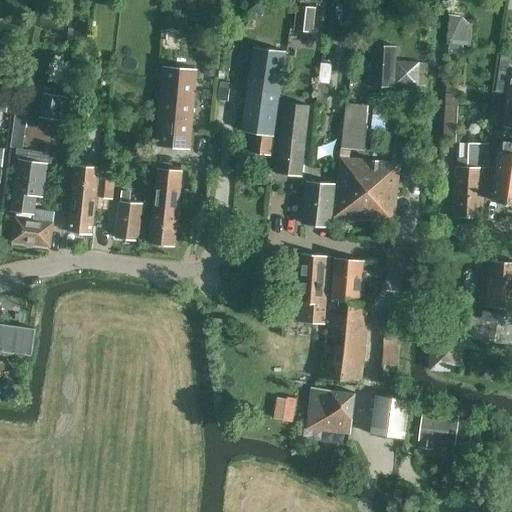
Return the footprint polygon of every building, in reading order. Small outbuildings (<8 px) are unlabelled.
[(271,16),(272,0),(248,0),(248,14),(271,16)] [(313,32),(315,8),(299,6),(297,30),(313,32)] [(470,45),(471,25),(463,18),(452,15),(451,43),(470,45)] [(395,85),(397,62),(398,47),(373,46),(371,86),(395,87),(395,85)] [(280,96),(287,52),(255,48),(248,92),(280,96)] [(511,71),(509,71),(511,57),(502,56),(496,92),(508,94),(503,127),(511,128),(511,71)] [(426,87),(428,63),(397,62),(395,85),(426,87)] [(327,104),(332,64),(322,63),(317,103),(327,104)] [(190,149),(197,70),(165,67),(158,147),(190,149)] [(457,142),(459,98),(456,94),(456,85),(448,85),(445,142),(457,142)] [(0,86),(0,109),(9,111),(12,88),(0,86)] [(272,156),(280,96),(248,92),(243,131),(254,133),(251,153),(272,156)] [(65,122),(69,98),(45,94),(41,117),(65,122)] [(302,176),(310,106),(285,103),(277,173),(302,176)] [(365,151),(369,121),(371,106),(348,104),(342,149),(365,151)] [(388,108),(371,106),(369,121),(386,123),(388,108)] [(483,219),(486,167),(488,167),(490,144),(469,143),(469,158),(459,158),(459,166),(456,167),(454,217),(483,219)] [(511,154),(497,153),(496,164),(496,166),(496,176),(495,176),(495,177),(495,187),(494,187),(494,189),(493,202),(511,203),(511,154)] [(395,223),(399,190),(401,164),(341,158),(335,217),(395,223)] [(35,209),(37,196),(43,197),(48,164),(20,159),(12,212),(17,212),(13,241),(51,247),(56,212),(35,209)] [(93,234),(97,198),(100,167),(77,165),(70,232),(93,234)] [(168,248),(176,173),(154,170),(145,245),(168,248)] [(114,199),(116,179),(100,177),(98,198),(114,199)] [(336,184),(332,184),(308,181),(303,224),(331,226),(336,184)] [(139,240),(144,203),(131,202),(132,192),(123,191),(117,238),(139,240)] [(327,319),(331,258),(303,255),(300,303),(302,303),(301,316),(300,321),(326,324),(327,319)] [(362,382),(370,304),(361,303),(364,261),(336,258),(333,299),(331,299),(322,378),(362,382)] [(511,263),(490,261),(486,306),(498,307),(498,312),(485,311),(484,318),(473,316),(471,339),(511,344),(511,263)] [(405,326),(408,306),(395,305),(393,324),(405,326)] [(0,350),(32,355),(36,329),(0,323),(0,350)] [(397,384),(401,331),(384,330),(381,383),(397,384)] [(431,370),(463,371),(464,339),(431,339),(431,370)] [(298,371),(321,373),(323,354),(300,351),(298,371)] [(493,382),(497,373),(487,368),(483,378),(493,382)] [(351,434),(356,393),(313,387),(308,429),(351,434)] [(404,439),(410,400),(378,395),(372,435),(404,439)] [(456,445),(461,412),(438,409),(437,417),(423,415),(419,440),(425,441),(425,446),(437,448),(437,443),(456,445)] [(495,502),(500,467),(458,462),(455,494),(486,499),(486,501),(495,502)]
